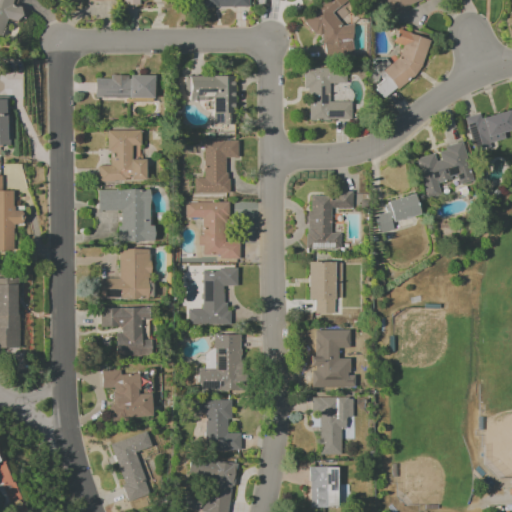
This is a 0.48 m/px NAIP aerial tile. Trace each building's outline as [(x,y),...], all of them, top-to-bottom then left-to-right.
[(0,0),(0,35),(0,36),(5,19),(17,23),(21,7),(11,5),(12,0),(0,0)] [(198,0),(199,8),(248,7),(247,0),(198,0)] [(322,58),(353,55),(350,25),(340,26),(340,20),(348,14),(338,0),(325,0),(301,18),(313,35),(320,34),(322,58)] [(386,0),(390,11),(420,0),(386,0)] [(417,73),(428,40),(421,38),(421,33),(412,30),(408,33),(397,29),(392,43),(401,46),(397,58),(389,64),(384,59),(371,58),(371,77),(381,81),(376,85),(376,89),(382,98),(395,89),(396,89),(417,73)] [(344,68),(302,69),(302,89),(307,89),(307,120),(350,119),(350,101),(328,102),(328,83),(345,83),(344,68)] [(93,97),(152,99),(152,77),(94,75),(93,97)] [(212,125),(233,125),(233,76),(189,76),(189,101),(202,101),(202,97),(212,97),(212,125)] [(0,145),(8,145),(6,97),(0,96),(0,145)] [(463,118),(473,152),(489,147),(488,143),(504,139),(502,133),(511,129),(511,125),(507,110),(479,118),(478,113),(463,118)] [(138,130),(105,131),(106,152),(109,152),(109,165),(97,166),(97,181),(144,181),(144,158),(138,158),(138,130)] [(202,141),(202,178),(193,178),(193,194),(226,193),(225,158),(236,158),(236,140),(202,141)] [(415,158),(425,198),(439,194),(436,182),(455,177),(457,185),(472,181),(462,142),(434,149),(434,153),(415,158)] [(147,189),(96,190),(97,211),(118,210),(118,242),(153,242),(152,226),(148,226),(147,189)] [(0,250),(12,251),(12,225),(22,225),(22,211),(11,211),(11,191),(0,190),(0,250)] [(339,249),(339,233),(329,233),(329,209),(350,209),(350,191),(334,191),(334,196),(306,196),(306,249),(339,249)] [(385,200),(387,211),(373,215),(376,233),(392,229),(390,221),(418,215),(413,194),(385,200)] [(225,202),(184,202),(184,218),(200,218),(200,236),(197,236),(197,246),(201,246),(201,257),(237,257),(237,242),(225,242),(225,202)] [(147,299),(147,249),(117,249),(118,278),(98,278),(99,299),(147,299)] [(333,298),(339,298),(340,263),(306,262),(305,300),(313,300),(313,314),(332,314),(333,298)] [(186,325),(229,325),(229,310),(222,310),(222,286),(235,286),(235,269),(200,269),(200,309),(186,309),(186,325)] [(0,347),(18,348),(16,278),(0,278),(0,347)] [(98,329),(114,329),(114,355),(149,356),(149,339),(139,339),(140,319),(146,319),(147,308),(98,308),(98,329)] [(347,329),(308,330),(310,387),(332,386),(331,344),(347,344),(347,329)] [(240,390),(239,334),(212,335),(212,351),(203,351),(203,368),(197,368),(197,391),(240,390)] [(150,417),(149,394),(138,394),(137,374),(118,374),(118,371),(100,371),(100,388),(112,388),(112,405),(107,405),(107,418),(150,417)] [(339,455),(339,428),(345,428),(345,416),(351,416),(351,397),(310,398),(310,414),(318,414),(318,455),(339,455)] [(191,400),(191,414),(204,414),(203,449),(238,450),(239,433),(228,433),(228,400),(191,400)] [(108,444),(127,501),(150,494),(136,451),(149,447),(144,432),(108,444)] [(211,511),(228,511),(234,463),(191,458),(189,475),(207,477),(205,495),(176,492),(175,508),(211,511)] [(337,467),(308,467),(308,507),(337,507),(337,467)]
